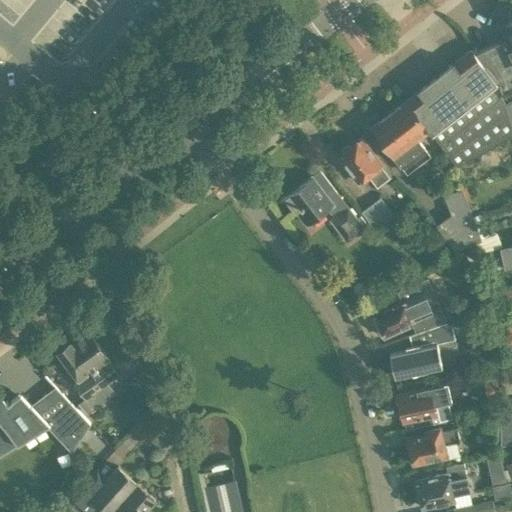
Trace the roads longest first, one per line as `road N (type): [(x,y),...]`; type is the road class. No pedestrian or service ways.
road 1 (residential): [(385,511),(342,329),(192,129)]
road 2 (tertiary): [(0,277),(192,129)]
road 3 (tertiary): [(192,129),(356,0)]
road 4 (unclassified): [(191,511),(149,361)]
